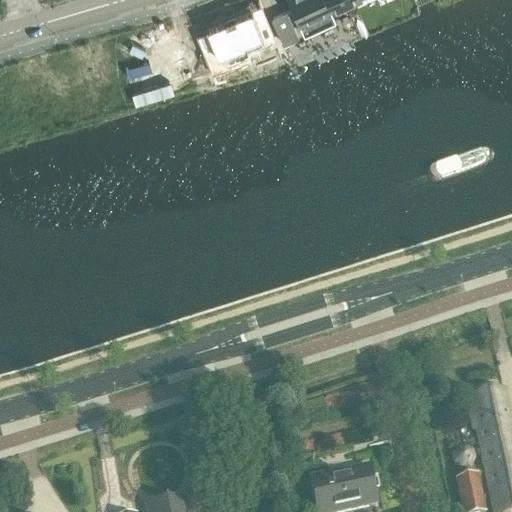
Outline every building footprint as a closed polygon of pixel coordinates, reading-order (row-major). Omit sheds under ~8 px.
[(288,0),(299,22),(304,34),(334,20),(331,13),(345,6),(342,0),(288,0)] [(208,30),(197,34),(212,75),(282,57),(260,2),(235,11),(234,10),(220,15),(222,20),(207,26),(206,26),(208,30)] [(287,10),(271,17),(282,42),(298,35),(287,10)] [(466,402),(472,435),(474,435),(490,511),(511,511),(511,426),(505,394),(466,402)] [(250,443),(254,458),(273,452),(268,437),(250,443)] [(450,459),(451,467),(460,472),(467,471),(472,463),(471,455),(464,451),(456,452),(450,459)] [(376,511),(367,471),(309,484),(315,511),(376,511)] [(455,483),(460,511),(482,511),(476,479),(455,483)] [(147,510),(147,511),(188,511),(187,502),(147,510)]
